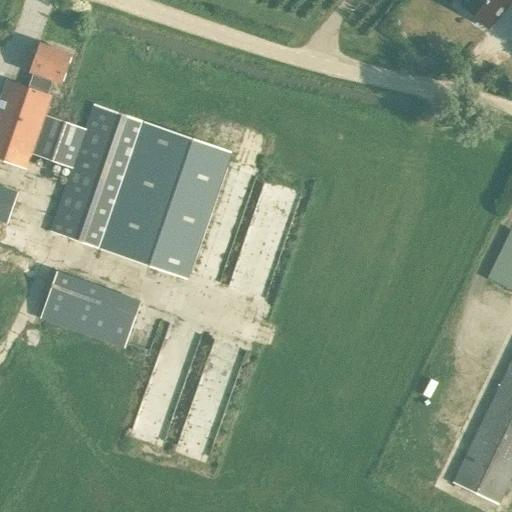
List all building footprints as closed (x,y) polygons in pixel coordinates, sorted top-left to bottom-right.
[(465,0),(461,5),(464,7),(461,11),(470,19),(473,15),(488,28),(511,0),(465,0)] [(7,80),(0,100),(0,158),(26,168),(31,154),(44,116),(51,97),(47,95),(53,80),(62,84),(72,55),(39,43),(29,72),(33,73),(28,88),(7,80)] [(49,231),(112,252),(155,127),(93,105),(85,130),(44,116),(31,154),(71,168),(49,231)] [(222,120),(218,145),(229,147),(233,121),(222,120)] [(227,152),(155,127),(112,252),(184,277),(227,152)] [(0,185),(0,222),(6,224),(17,192),(0,185)] [(511,233),(489,278),(511,289),(511,233)] [(122,344),(135,295),(47,272),(34,320),(122,344)] [(511,470),(511,356),(450,481),(495,504),(511,470)]
